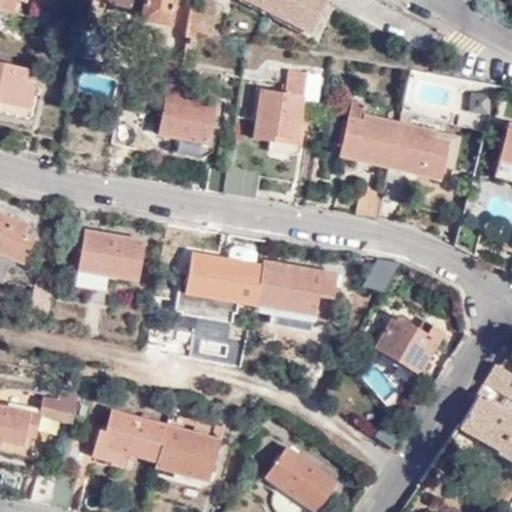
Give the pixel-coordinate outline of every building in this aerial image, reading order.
[(0,0),(0,8),(8,11),(12,0),(0,0)] [(98,0),(142,8),(140,16),(166,22),(169,0),(98,0)] [(215,0),(200,0),(199,5),(195,27),(209,30),(215,0)] [(249,0),(307,30),(322,0),(249,0)] [(187,26),(186,35),(193,36),(195,27),(199,5),(189,3),(185,26),(187,26)] [(0,99),(28,106),(34,79),(24,77),(26,66),(0,60),(0,99)] [(301,92),(305,68),(287,65),(283,88),(259,85),(251,137),(299,144),(303,122),(297,121),(301,92)] [(319,70),(305,68),(301,92),(316,94),(319,70)] [(205,151),(213,102),(182,96),(184,83),(164,80),(155,132),(173,135),(171,145),(205,151)] [(337,154),(389,165),(399,121),(365,112),(367,101),(350,98),(337,154)] [(511,120),(509,120),(494,172),(511,176),(511,120)] [(438,177),(447,138),(433,135),(434,129),(399,121),(389,165),(384,186),(382,196),(402,201),(409,170),(438,177)] [(451,166),(458,135),(434,129),(433,135),(447,138),(441,164),(451,166)] [(209,161),(204,188),(252,196),(256,168),(209,161)] [(363,182),(355,214),(377,217),(382,196),(384,186),(363,182)] [(0,211),(0,279),(2,280),(11,257),(22,262),(32,236),(22,232),(26,221),(0,211)] [(454,243),(475,254),(483,222),(461,216),(454,243)] [(142,238),(85,228),(74,285),(89,288),(88,297),(104,300),(109,273),(134,279),(142,238)] [(259,263),(189,251),(178,309),(229,318),(231,309),(233,310),(235,299),(309,314),(313,292),(328,295),(334,274),(260,258),(259,263)] [(401,261),(376,257),(362,282),(384,289),(401,261)] [(46,310),(52,278),(35,276),(29,306),(46,310)] [(420,370),(442,330),(431,323),(425,333),(393,314),(369,355),(401,391),(420,370)] [(511,370),(498,362),(482,386),(459,424),(500,450),(499,452),(511,460),(511,412),(494,401),(501,388),(511,395),(511,370)] [(0,450),(30,457),(39,415),(70,421),(77,390),(58,387),(55,400),(40,397),(37,411),(0,403),(0,450)] [(219,438),(110,408),(104,434),(97,432),(90,457),(121,466),(124,453),(154,461),(153,465),(207,479),(219,438)] [(314,511),(336,480),(286,445),(265,477),(276,485),(274,494),(274,503),(279,511),(314,511)] [(51,504),(67,508),(74,481),(36,472),(30,500),(51,504)] [(484,484),(464,472),(455,487),(474,498),(484,484)]
